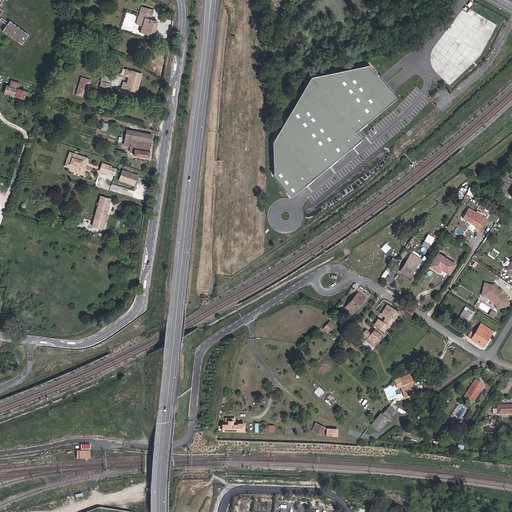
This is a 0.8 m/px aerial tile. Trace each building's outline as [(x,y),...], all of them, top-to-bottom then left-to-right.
[(152,11),(141,7),(135,24),(141,26),(139,32),(152,36),(156,22),(149,20),(152,11)] [(10,21),(8,23),(5,27),(2,31),(21,44),(28,35),(10,21)] [(274,175),(292,197),(361,140),(354,132),(395,98),(368,65),(310,77),(272,142),(274,175)] [(137,83),(138,84),(141,74),(126,70),(124,75),(129,77),(127,83),(123,82),(121,88),(134,91),(137,83)] [(99,88),(107,90),(109,84),(103,83),(105,76),(103,75),(101,82),(99,88)] [(85,97),(89,85),(90,80),(81,78),(77,94),(85,97)] [(5,92),(19,97),(23,98),(25,94),(27,95),(28,92),(26,91),(17,88),(19,83),(12,81),(10,86),(7,85),(5,92)] [(133,155),(148,157),(151,135),(126,130),(124,145),(130,146),(129,151),(134,152),(133,155)] [(83,164),(84,162),(85,162),(86,158),(70,152),(67,159),(76,163),(74,168),(82,171),(84,165),(83,164)] [(74,168),(76,163),(67,159),(65,165),(74,168)] [(108,173),(110,166),(102,164),(99,171),(108,173)] [(135,185),(138,176),(122,171),(119,180),(135,185)] [(104,222),(110,200),(100,197),(92,226),(99,228),(101,221),(104,222)] [(482,217),(468,208),(462,218),(470,222),(471,221),(473,223),(472,224),(477,226),(476,228),(480,230),(484,223),(480,220),(482,217)] [(405,266),(402,272),(410,277),(421,259),(411,254),(404,265),(405,266)] [(449,275),(455,265),(437,254),(429,267),(439,273),(441,270),(449,275)] [(494,286),(485,284),(482,295),(488,297),(496,304),(497,308),(508,305),(506,296),(502,293),(501,295),(498,293),(500,291),(494,286)] [(352,314),(365,298),(358,292),(345,309),(352,314)] [(389,327),(398,312),(387,305),(381,313),(386,317),(382,322),(377,319),(374,325),(383,331),(387,325),(389,327)] [(467,323),(472,314),(464,309),(459,317),(467,323)] [(492,309),(488,315),(494,318),(497,312),(492,309)] [(336,328),(330,322),(323,330),(330,335),(336,328)] [(492,331),(480,323),(474,333),(471,331),(467,336),(482,346),(492,331)] [(366,339),(370,334),(366,330),(361,335),(366,339)] [(374,346),(382,336),(374,330),(366,339),(374,346)] [(412,382),(409,374),(400,378),(403,386),(401,387),(405,397),(415,393),(411,383),(412,382)] [(473,382),(482,387),(484,384),(475,379),(473,382)] [(475,399),(482,387),(473,382),(466,393),(475,399)] [(424,398),(430,393),(427,389),(421,394),(424,398)] [(511,404),(497,405),(498,413),(511,412),(511,404)] [(393,413),(387,408),(383,413),(381,412),(371,424),(379,430),(393,413)] [(222,430),(244,430),(244,424),(238,424),(232,424),(232,420),(228,420),(228,424),(222,424),(222,430)] [(322,434),(325,427),(315,423),(312,429),(322,434)] [(89,459),(89,450),(78,451),(79,459),(89,459)]
